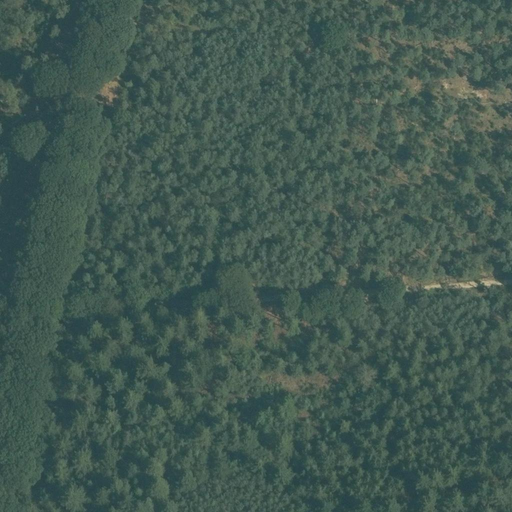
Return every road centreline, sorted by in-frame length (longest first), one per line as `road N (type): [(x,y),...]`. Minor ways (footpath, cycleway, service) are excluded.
road 1 (track): [(0,504),(37,304),(117,0)]
road 2 (track): [(511,284),(0,307)]
